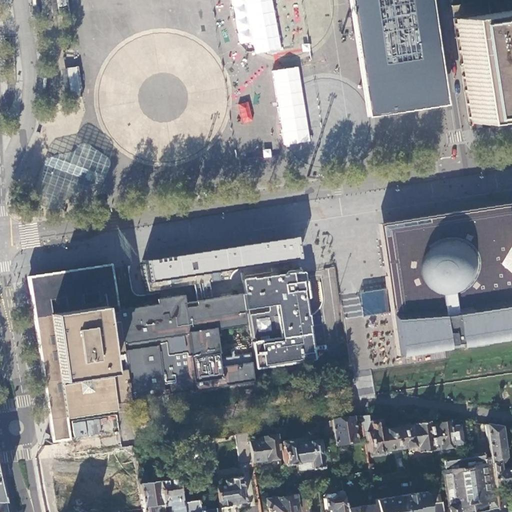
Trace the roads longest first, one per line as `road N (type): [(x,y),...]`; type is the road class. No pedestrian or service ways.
road 1 (residential): [(461,167),(0,238)]
road 2 (primary): [(25,416),(0,238)]
road 3 (residential): [(461,167),(433,0)]
